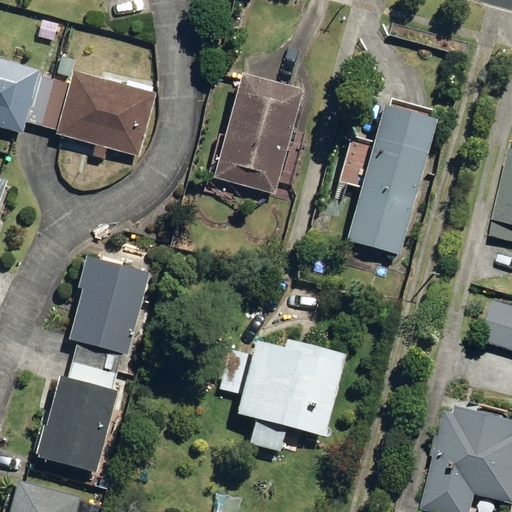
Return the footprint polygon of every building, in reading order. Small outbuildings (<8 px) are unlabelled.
[(55,73),(69,77),(73,60),(59,57),(55,73)] [(0,129),(20,135),(23,123),(39,128),(52,81),(36,77),(36,72),(0,62),(0,129)] [(123,88),(70,74),(68,85),(52,81),(39,128),(55,132),(54,135),(92,145),(89,157),(100,160),(103,148),(135,156),(151,96),(149,95),(150,90),(124,83),(123,88)] [(212,180),(273,196),(300,92),(240,76),(212,180)] [(346,242),(397,256),(435,122),(383,108),(346,242)] [(511,157),(491,237),(511,242),(511,157)] [(75,343),(69,364),(115,376),(120,355),(125,356),(146,275),(84,259),(75,290),(81,292),(68,341),(75,343)] [(390,287),(405,291),(409,274),(395,270),(390,287)] [(483,343),(511,350),(511,307),(494,302),(483,343)] [(226,352),(217,391),(240,397),(235,417),(253,422),(246,446),(278,454),(283,429),(322,439),(343,357),(285,342),(282,351),(253,344),(250,358),(226,352)] [(111,392),(115,376),(69,364),(65,381),(58,379),(45,429),(43,428),(34,460),(94,475),(115,394),(111,392)] [(423,511),(473,511),(478,496),(511,505),(511,422),(458,409),(456,415),(449,413),(423,511)] [(76,511),(80,500),(16,483),(8,511),(76,511)]
